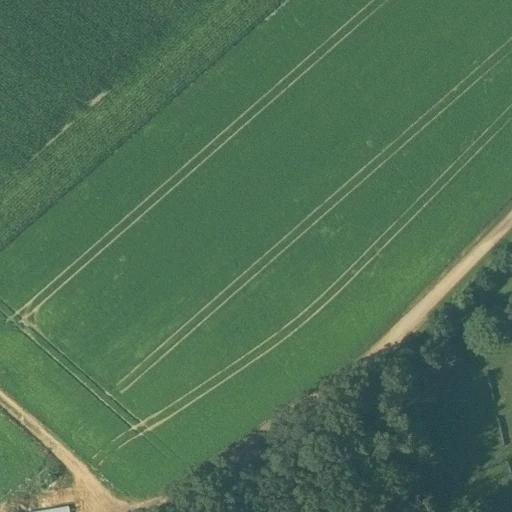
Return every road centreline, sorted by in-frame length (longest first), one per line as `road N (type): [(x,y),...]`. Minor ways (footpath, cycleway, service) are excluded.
road 1 (track): [(153,511),(255,451),(354,372)]
road 2 (unclassified): [(511,223),(417,323),(354,372)]
road 3 (track): [(151,511),(116,500),(0,405)]
